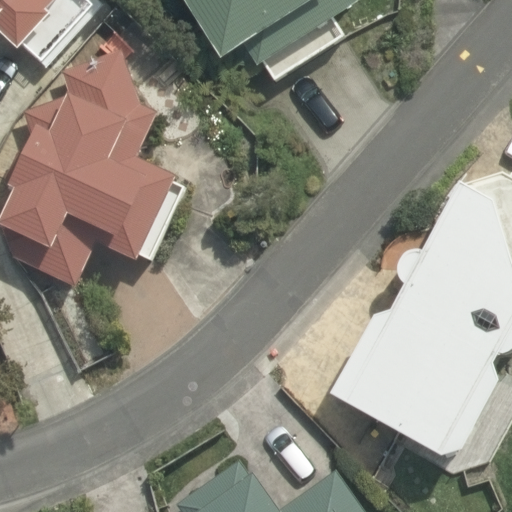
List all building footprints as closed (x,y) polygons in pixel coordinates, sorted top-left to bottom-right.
[(0,0),(0,35),(34,69),(98,8),(89,0),(0,0)] [(182,0),(221,63),(246,47),(258,66),(363,1),(362,0),(182,0)] [(0,242),(0,248),(78,287),(99,244),(137,262),(179,177),(138,157),(159,114),(142,106),(124,52),(63,71),(71,95),(25,112),(37,147),(19,150),(5,178),(19,185),(1,223),(7,227),(0,242)] [(359,411),(471,475),(493,467),(511,433),(511,198),(488,206),(417,332),(407,327),(359,411)] [(184,511),(367,511),(340,472),(287,509),(261,472),(251,479),(239,462),(179,504),(184,511)]
